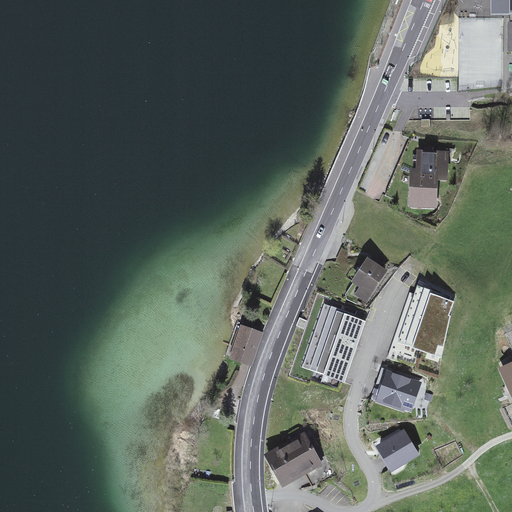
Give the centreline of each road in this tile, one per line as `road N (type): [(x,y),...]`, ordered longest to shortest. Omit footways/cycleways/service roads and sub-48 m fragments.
road 1 (secondary): [(254,511),(250,449),(259,391),(423,0)]
road 2 (track): [(373,502),(442,483),(511,435)]
